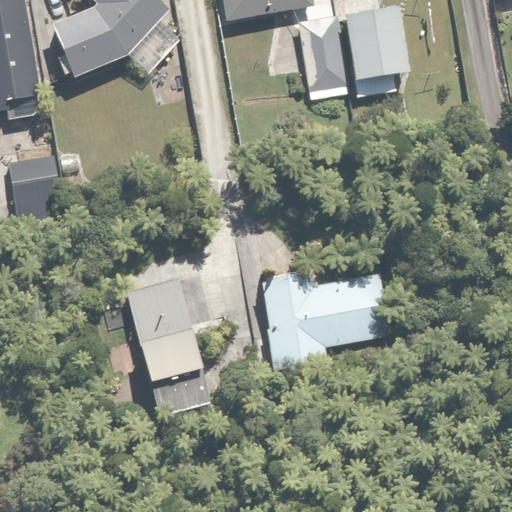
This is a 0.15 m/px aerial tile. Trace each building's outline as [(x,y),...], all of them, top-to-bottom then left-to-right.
[(25,0),(0,0),(0,109),(46,100),(25,0)] [(87,0),(96,8),(51,29),(75,81),(124,58),(149,81),(185,41),(163,21),(179,3),(176,0),(87,0)] [(313,0),(227,0),(232,20),(314,3),(313,0)] [(308,103),(356,96),(400,91),(398,80),(411,78),(403,9),(298,23),(308,103)] [(53,156),(7,163),(15,223),(62,217),(53,156)] [(317,271),(260,282),(270,331),(264,332),(272,370),(329,358),(327,347),(389,334),(377,273),(320,284),(317,271)] [(180,283),(129,297),(162,416),(213,402),(180,283)]
